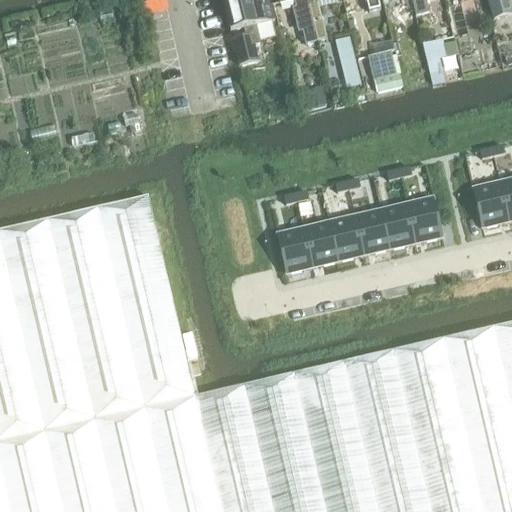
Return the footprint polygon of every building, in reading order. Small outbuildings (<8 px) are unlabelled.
[(222,0),(230,32),(244,29),(246,37),(233,40),(239,66),(257,62),(254,47),(259,46),(254,27),(255,27),(263,25),(272,23),(273,22),(269,8),(266,0),(222,0)] [(306,45),(318,43),(307,0),(278,0),(279,5),(294,2),(296,9),(293,10),(299,34),(303,33),(306,45)] [(307,0),(318,43),(326,41),(318,9),(337,5),(336,0),(307,0)] [(380,12),(377,0),(364,0),(368,15),(380,12)] [(410,0),(415,15),(416,17),(429,14),(425,0),(410,0)] [(507,0),(486,0),(491,20),(511,15),(507,0)] [(453,39),(423,46),(430,77),(443,74),(440,61),(457,57),(453,39)] [(500,59),(497,47),(485,50),(488,62),(500,59)] [(403,93),(402,89),(399,76),(396,77),(392,59),(391,53),(376,56),(368,58),(373,83),(374,82),(377,95),(392,91),(393,95),(403,93)] [(327,107),(322,89),(307,93),(311,111),(327,107)] [(500,149),(489,151),(491,159),(502,156),(500,149)] [(489,151),(478,154),(480,161),(491,159),(489,151)] [(409,169),(398,172),(400,180),(411,177),(409,169)] [(398,172),(388,174),(389,182),(400,180),(398,172)] [(358,181),(347,184),(349,192),(360,189),(358,181)] [(511,181),(497,185),(506,226),(511,224),(511,181)] [(347,184),(336,186),(338,194),(349,192),(347,184)] [(497,185),(471,191),(480,232),(506,226),(497,185)] [(306,193),(295,196),(297,204),(308,201),(306,193)] [(295,196),(285,198),(286,206),(297,204),(295,196)] [(0,511),(511,511),(511,325),(195,400),(149,199),(0,233),(0,511)] [(432,200),(406,206),(416,246),(441,241),(432,200)] [(406,206),(381,212),(390,252),(416,246),(406,206)] [(381,212),(355,218),(364,258),(390,252),(381,212)] [(355,218),(329,224),(338,264),(364,258),(355,218)] [(329,224),(303,230),(313,270),(338,264),(329,224)] [(303,230),(278,236),(287,276),(313,270),(303,230)]
